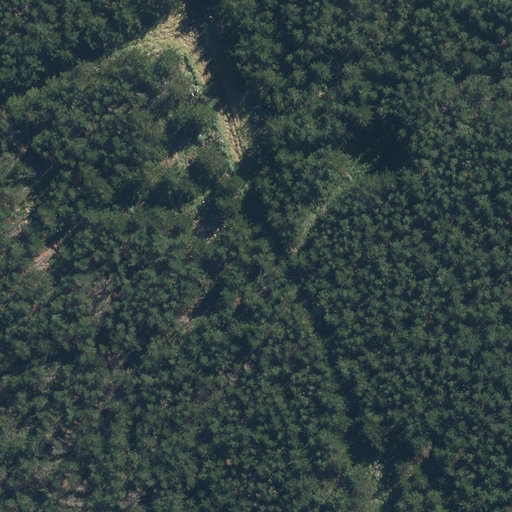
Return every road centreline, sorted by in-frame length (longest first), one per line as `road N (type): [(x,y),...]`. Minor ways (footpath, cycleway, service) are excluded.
road 1 (track): [(382,511),(181,0)]
road 2 (track): [(190,21),(0,106)]
